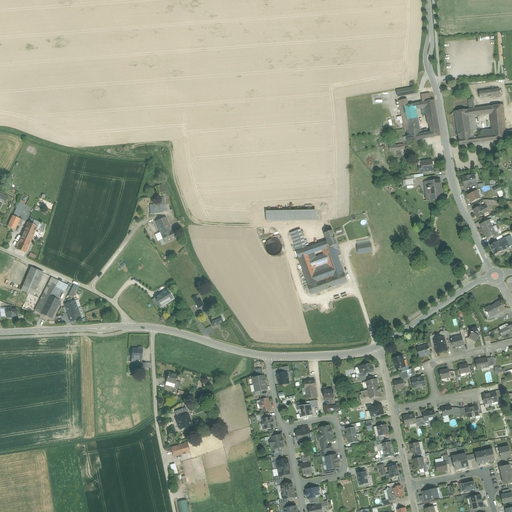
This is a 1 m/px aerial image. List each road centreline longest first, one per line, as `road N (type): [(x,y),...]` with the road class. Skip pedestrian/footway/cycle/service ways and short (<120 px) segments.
road 1 (unclassified): [(0,248),(107,299),(130,327)]
road 2 (residential): [(286,426),(325,419),(337,425),(345,472),(298,485)]
road 3 (tertiary): [(130,327),(266,356)]
road 4 (unclassified): [(460,206),(430,71)]
road 5 (tertiary): [(375,346),(489,277)]
road 6 (tertiary): [(0,332),(130,327)]
road 7 (residential): [(436,401),(431,366),(511,343)]
